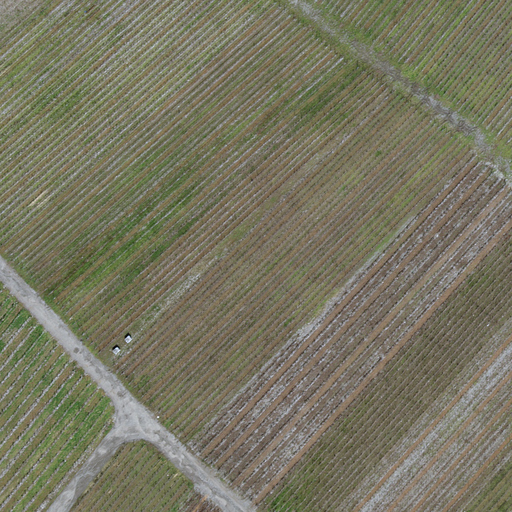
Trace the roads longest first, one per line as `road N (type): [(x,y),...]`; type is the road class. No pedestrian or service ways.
road 1 (track): [(240,511),(0,280)]
road 2 (track): [(54,511),(136,409)]
